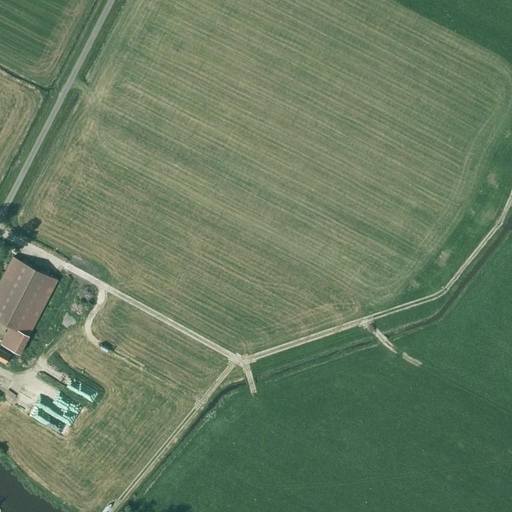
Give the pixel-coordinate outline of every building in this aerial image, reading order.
[(1,342),(19,352),(57,279),(12,256),(0,279),(0,320),(10,325),(1,342)] [(0,360),(5,363),(10,355),(0,348),(0,360)] [(27,388),(17,384),(13,393),(23,397),(27,388)] [(47,384),(43,393),(52,396),(55,387),(47,384)] [(54,417),(49,427),(66,434),(70,424),(54,417)]
